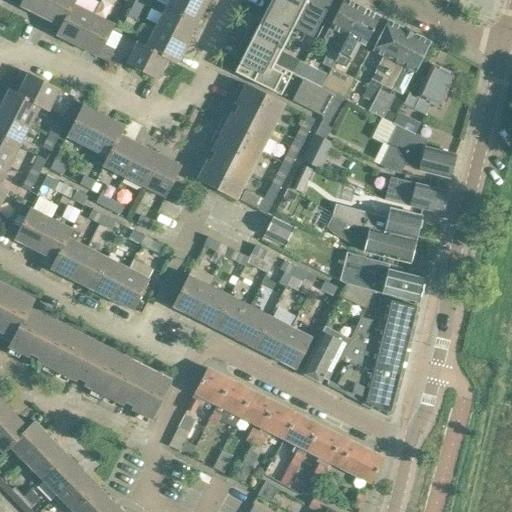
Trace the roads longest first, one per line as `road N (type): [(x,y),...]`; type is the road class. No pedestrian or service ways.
road 1 (residential): [(410,445),(442,346),(447,291),(503,49)]
road 2 (residential): [(0,54),(36,55),(172,118),(235,0)]
road 3 (residential): [(410,445),(223,349),(200,352),(192,366)]
road 4 (residential): [(192,366),(0,259)]
road 5 (residential): [(192,366),(155,445),(159,464),(144,496),(170,511)]
